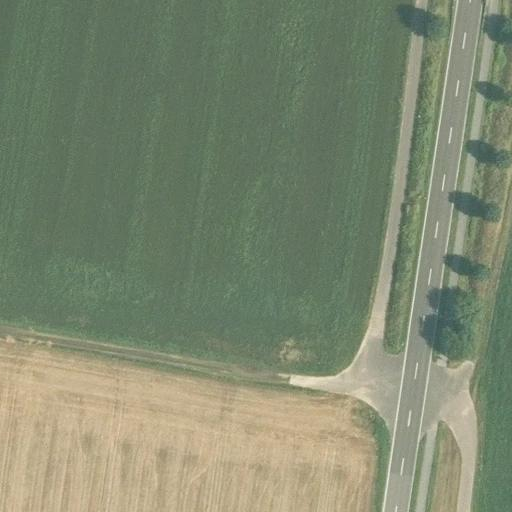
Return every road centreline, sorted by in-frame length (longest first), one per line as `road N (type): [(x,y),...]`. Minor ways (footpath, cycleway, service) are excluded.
road 1 (tertiary): [(398,511),(472,0)]
road 2 (track): [(415,404),(372,401),(423,0)]
road 3 (track): [(0,337),(372,401)]
road 4 (track): [(456,428),(454,409),(511,214)]
road 5 (track): [(415,404),(469,443),(461,511)]
